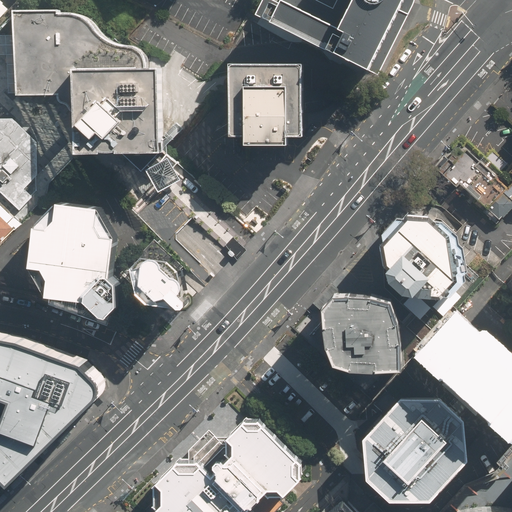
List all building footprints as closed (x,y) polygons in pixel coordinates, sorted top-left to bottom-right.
[(264,0),(257,15),(369,71),(403,3),(403,0),(340,0),(335,10),(314,0),(282,0),(280,5),(269,0),(264,0)] [(149,69),(149,60),(146,54),(142,50),(138,47),(128,45),(121,44),(114,42),(109,38),(105,35),(101,29),(93,20),(85,16),(82,14),(75,14),(64,14),(64,11),(19,11),(20,22),(21,96),(62,95),(61,98),(62,100),(62,101),(63,102),(66,104),(68,104),(70,105),(71,106),(72,109),(73,111),(75,112),(80,112),(80,140),(80,153),(123,152),(144,171),(154,162),(164,152),(163,69),(149,69)] [(289,136),(304,137),(304,130),(304,96),(304,65),(285,65),(232,64),(232,105),(232,127),(232,136),(247,136),(248,145),(288,145),(289,136)] [(0,190),(19,209),(37,189),(38,175),(38,142),(13,117),(0,117),(0,190)] [(481,210),(496,224),(511,207),(511,163),(507,170),(511,174),(511,182),(507,187),(496,177),(492,181),(476,166),(480,162),(467,150),(444,175),(457,187),(460,184),(484,206),(481,210)] [(169,158),(147,169),(159,192),(181,181),(169,158)] [(103,207),(63,202),(40,225),(35,266),(51,294),(50,299),(111,320),(113,312),(120,305),(120,281),(114,275),(119,235),(103,207)] [(0,243),(20,224),(0,204),(0,243)] [(443,294),(450,295),(465,278),(464,272),(467,270),(463,247),(459,243),(458,235),(442,220),(435,220),(429,214),(407,213),(403,217),(398,216),(383,232),(383,240),(381,243),(383,264),(388,269),(386,270),(390,280),(403,292),(412,294),(414,292),(419,295),(441,296),(443,294)] [(248,250),(233,237),(226,245),(238,261),(248,250)] [(184,267),(152,238),(119,271),(139,293),(141,291),(136,265),(146,255),(171,259),(182,268),(184,267)] [(146,255),(136,265),(141,291),(151,301),(178,305),(180,304),(181,305),(185,305),(188,303),(188,298),(185,295),(185,294),(182,291),(184,289),(185,287),(185,285),(185,282),(184,279),(182,268),(171,259),(146,255)] [(377,367),(402,366),(402,340),(399,318),(392,298),(372,293),(348,292),(335,293),(325,305),(325,321),(328,343),(334,360),(350,365),(377,367)] [(111,320),(50,299),(50,304),(108,325),(111,320)] [(450,317),(423,348),(511,429),(511,367),(511,368),(507,363),(509,361),(491,345),(489,347),(484,342),(455,316),(453,319),(450,317)] [(0,464),(7,471),(15,478),(98,397),(90,367),(62,351),(38,341),(0,331),(0,464)] [(511,356),(489,336),(484,342),(489,347),(491,345),(509,361),(507,363),(511,368),(511,367),(511,356)] [(367,475),(390,496),(430,496),(439,487),(438,486),(467,456),(463,416),(440,395),(401,395),(363,435),(367,475)] [(251,511),(252,510),(253,509),(250,505),(267,487),(271,492),(272,490),(283,490),(284,492),(294,481),(304,472),(302,470),(302,460),(304,459),(261,417),(259,418),(249,418),(247,417),(242,421),(232,431),(228,435),(229,448),(210,429),(190,449),(190,458),(180,458),(156,482),(157,483),(157,499),(156,500),(164,509),(164,511),(251,511)] [(71,434),(68,430),(58,439),(62,443),(71,434)] [(15,488),(25,479),(21,475),(12,485),(15,488)] [(130,487),(120,498),(124,502),(134,491),(130,487)] [(356,511),(343,498),(328,511),(356,511)]
